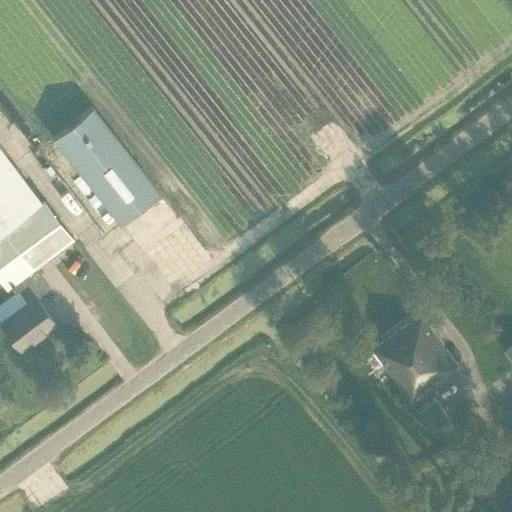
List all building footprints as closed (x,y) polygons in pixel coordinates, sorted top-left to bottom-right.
[(120,222),(160,190),(92,104),(53,136),(120,222)] [(0,319),(20,347),(55,321),(36,297),(51,286),(35,266),(74,237),(43,196),(41,199),(0,144),(0,293),(14,282),(26,299),(0,319)] [(448,376),(447,375),(460,362),(423,311),(373,348),(412,402),(448,376)] [(433,430),(451,416),(436,396),(417,409),(433,430)] [(507,501),(499,507),(502,511),(508,511),(511,509),(511,495),(508,491),(503,495),(507,501)]
